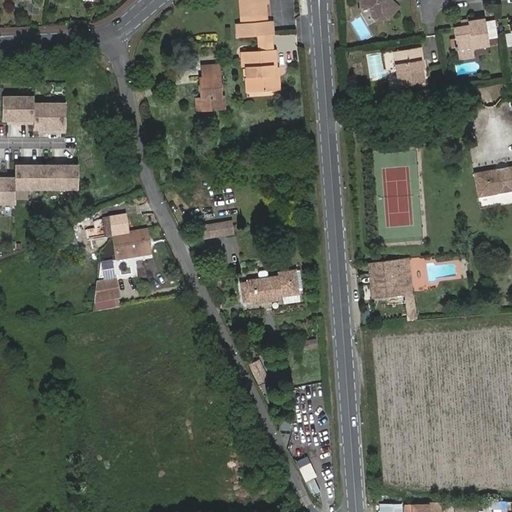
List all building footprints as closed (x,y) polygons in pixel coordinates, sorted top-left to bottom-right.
[(238,37),(259,36),(272,36),(274,35),(273,22),(268,23),(266,5),(269,5),(268,0),(240,0),(243,24),(238,25),(238,37)] [(387,0),(364,0),(365,8),(370,8),(371,17),(376,21),(388,20),(392,17),(392,2),(388,2),(387,0)] [(469,24),(486,20),(486,18),(461,22),(462,28),(470,27),(469,24)] [(459,56),(475,53),(474,50),(475,50),(490,47),(487,24),(486,20),(469,24),(470,27),(462,28),(454,29),(459,56)] [(259,36),(260,51),(273,50),(272,36),(259,36)] [(245,52),(247,78),(252,78),(253,90),(263,89),(264,91),(276,91),(274,69),(273,50),(260,51),(245,52)] [(428,86),(426,74),(425,64),(427,64),(425,51),(397,55),(403,91),(408,90),(408,91),(411,90),(411,89),(428,86)] [(476,58),(475,53),(459,56),(460,61),(476,58)] [(218,99),(222,99),(220,65),(203,67),(204,78),(201,78),(203,99),(199,99),(200,111),(219,109),(218,99)] [(17,95),(2,96),(2,120),(10,120),(10,123),(17,124),(17,95)] [(34,102),(34,95),(17,95),(17,124),(25,124),(25,121),(34,121),(34,102)] [(50,102),(34,102),(34,121),(34,130),(42,130),(42,132),(50,132),(50,102)] [(65,129),(65,103),(50,102),(50,132),(57,132),(58,129),(65,129)] [(15,177),(15,188),(31,188),(31,161),(24,161),(24,164),(16,164),(15,177)] [(31,188),(47,188),(47,164),(38,164),(38,161),(31,161),(31,188)] [(47,164),(47,188),(63,188),(63,161),(56,161),(56,164),(47,164)] [(63,188),(78,188),(78,165),(69,164),(69,161),(63,161),(63,188)] [(511,170),(476,176),(480,200),(511,194),(511,170)] [(0,202),(15,202),(15,188),(15,177),(7,177),(7,174),(0,173),(0,202)] [(102,224),(104,239),(113,237),(117,261),(150,255),(146,232),(128,235),(124,217),(105,221),(101,221),(102,224)] [(231,221),(224,222),(226,235),(234,234),(231,221)] [(224,222),(209,224),(211,238),(226,235),(224,222)] [(209,224),(202,226),(204,239),(211,238),(209,224)] [(102,239),(100,225),(93,226),(95,240),(102,239)] [(51,232),(56,261),(65,260),(64,254),(78,251),(74,228),(51,232)] [(409,260),(400,262),(404,293),(408,322),(418,322),(409,260)] [(373,274),(377,297),(404,293),(400,262),(375,265),(376,274),(373,274)] [(372,298),(377,297),(373,274),(376,274),(375,265),(368,265),(372,298)] [(248,284),(250,303),(251,305),(283,302),(283,298),(292,297),(300,297),(297,273),(279,275),(280,277),(279,277),(248,281),(248,284)] [(115,279),(94,283),(93,303),(119,298),(115,279)] [(242,303),(250,303),(248,284),(241,285),(242,303)] [(51,308),(84,307),(84,289),(50,290),(51,308)] [(119,298),(93,303),(93,310),(120,305),(119,298)] [(315,340),(303,342),(304,349),(316,347),(315,340)] [(378,511),(399,511),(400,503),(379,502),(378,511)] [(490,503),(489,511),(504,511),(505,505),(490,503)]
